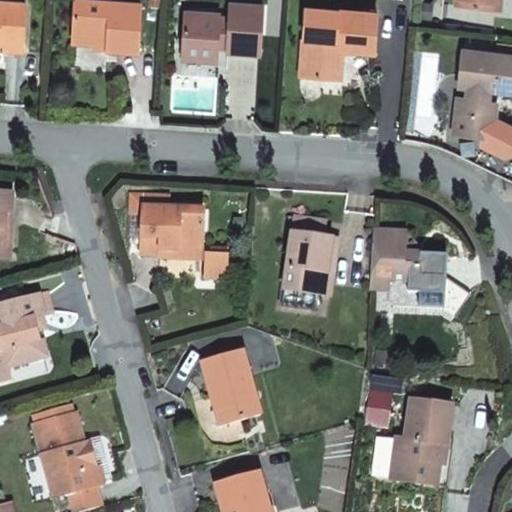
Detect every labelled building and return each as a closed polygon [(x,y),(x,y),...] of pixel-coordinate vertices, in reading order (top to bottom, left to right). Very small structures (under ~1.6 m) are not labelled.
[(106,50),(139,52),(141,4),(80,0),(75,0),(72,42),(94,43),(106,44),(106,50)] [(452,0),(451,6),(490,10),(491,0),(452,0)] [(26,4),(0,2),(0,44),(4,45),(4,51),(22,52),(26,4)] [(229,18),(219,18),(219,15),(185,12),(182,59),(217,61),(217,46),(227,47),(227,52),(260,54),(263,6),(230,4),(229,18)] [(377,14),(305,8),(300,76),(334,78),(336,51),(342,51),(374,53),(377,14)] [(511,55),(463,51),(459,86),(468,87),(467,100),(458,99),(454,133),(493,137),(496,103),(491,103),(482,102),(484,89),(493,90),(511,91),(511,55)] [(491,103),(493,90),(484,89),(482,102),(491,103)] [(0,248),(5,249),(6,213),(12,213),(12,193),(0,192),(0,248)] [(142,213),(140,251),(140,255),(159,256),(159,251),(159,248),(176,249),(176,252),(201,253),(203,253),(204,209),(168,208),(168,197),(131,195),(130,213),(142,213)] [(5,249),(0,248),(0,259),(10,259),(12,213),(6,213),(5,249)] [(292,233),(324,238),(324,237),(326,221),(294,217),(292,233)] [(373,230),(369,290),(389,291),(389,282),(408,283),(408,292),(421,293),(437,279),(445,279),(447,255),(425,254),(419,254),(418,252),(418,250),(417,249),(416,248),(413,246),(412,245),(409,244),(407,244),(407,232),(373,230)] [(425,254),(407,232),(407,244),(409,244),(412,245),(413,246),(416,248),(417,249),(418,250),(418,252),(419,254),(425,254)] [(324,296),(330,257),(335,258),(339,240),(324,238),(292,233),(284,290),(307,293),(316,295),(324,296)] [(176,249),(159,248),(159,251),(159,256),(159,257),(202,259),(203,253),(201,253),(176,252),(176,249)] [(226,280),(227,254),(210,254),(210,259),(206,259),(205,279),(226,280)] [(330,296),(335,258),(330,257),(324,296),(330,296)] [(432,306),(445,294),(445,279),(437,279),(421,293),(432,306)] [(282,306),(313,310),(316,295),(307,293),(284,290),(282,306)] [(0,303),(0,351),(2,351),(6,369),(45,358),(38,330),(31,328),(29,321),(35,319),(53,314),(47,291),(0,303)] [(29,321),(31,328),(38,330),(35,319),(29,321)] [(261,415),(243,351),(201,362),(212,399),(216,398),(224,425),(261,415)] [(212,399),(219,426),(224,425),(216,398),(212,399)] [(31,418),(53,498),(68,494),(73,511),(80,511),(102,506),(97,486),(103,484),(105,481),(101,468),(98,467),(92,469),(84,444),(74,407),(72,407),(70,400),(32,411),(34,418),(31,418)] [(447,446),(452,406),(411,400),(405,439),(400,439),(394,480),(437,486),(442,445),(447,446)] [(98,467),(90,442),(84,444),(92,469),(98,467)] [(446,487),(452,447),(447,446),(442,445),(437,486),(446,487)] [(217,485),(224,511),(269,511),(264,494),(259,473),(217,485)] [(276,511),(271,492),(264,494),(269,511),(276,511)]
